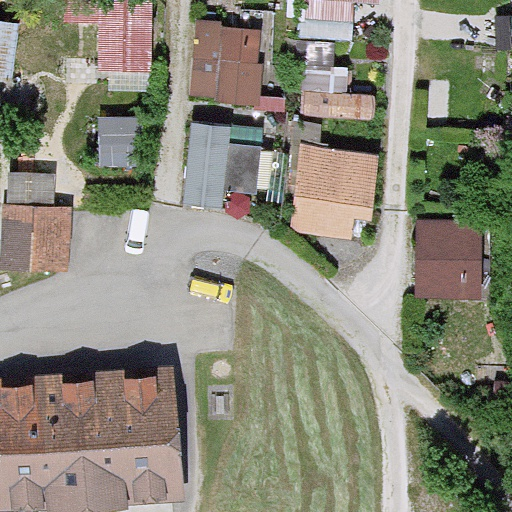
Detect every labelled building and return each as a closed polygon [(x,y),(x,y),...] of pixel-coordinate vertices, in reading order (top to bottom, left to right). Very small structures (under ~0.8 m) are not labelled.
[(154,0),(82,0),(82,64),(154,65),(154,0)] [(264,28),(202,22),(195,91),(257,98),(264,28)] [(299,109),(373,113),(376,51),(302,47),(299,109)] [(151,112),(99,112),(99,170),(151,169),(151,112)] [(269,124),(194,119),(188,196),(263,201),(269,124)] [(382,148),(302,144),(298,233),(378,237),(382,148)] [(14,191),(72,194),(73,166),(16,164),(14,191)] [(65,278),(69,207),(9,204),(5,275),(65,278)] [(485,221),(419,221),(420,295),(486,295),(485,221)] [(175,362),(0,378),(0,511),(22,511),(188,497),(175,362)]
